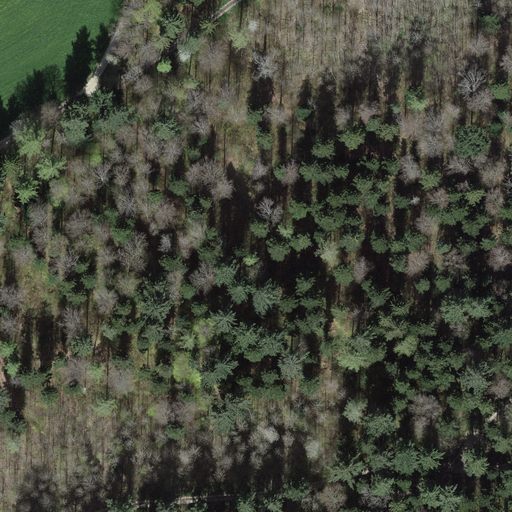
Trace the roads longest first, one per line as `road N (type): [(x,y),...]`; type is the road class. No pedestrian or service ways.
road 1 (track): [(456,468),(397,464),(278,492),(110,511)]
road 2 (track): [(238,0),(0,144)]
